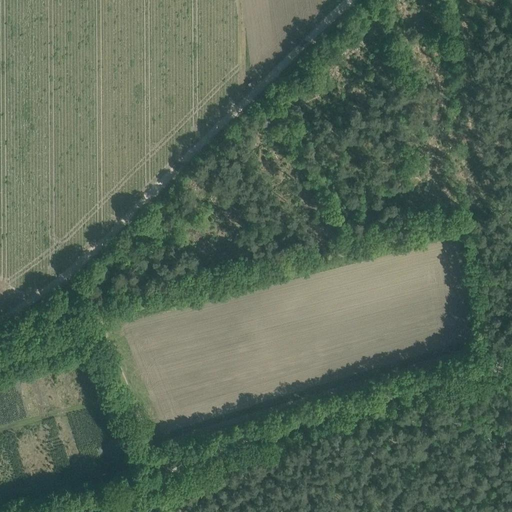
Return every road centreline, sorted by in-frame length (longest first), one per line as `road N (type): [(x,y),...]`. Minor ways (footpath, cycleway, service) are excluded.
road 1 (track): [(511,359),(16,511)]
road 2 (track): [(0,320),(88,256),(354,0)]
road 3 (track): [(162,470),(77,265)]
